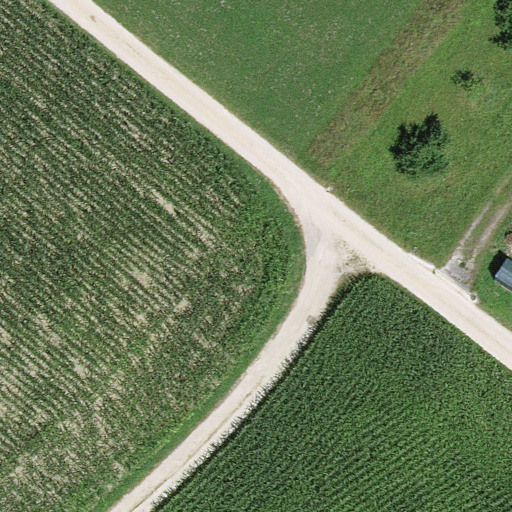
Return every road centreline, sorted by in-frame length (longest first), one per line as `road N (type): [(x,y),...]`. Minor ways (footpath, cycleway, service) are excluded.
road 1 (track): [(64,0),(264,157),(307,207),(317,268),(289,333),(233,404),(118,511)]
road 2 (track): [(264,157),(511,358)]
